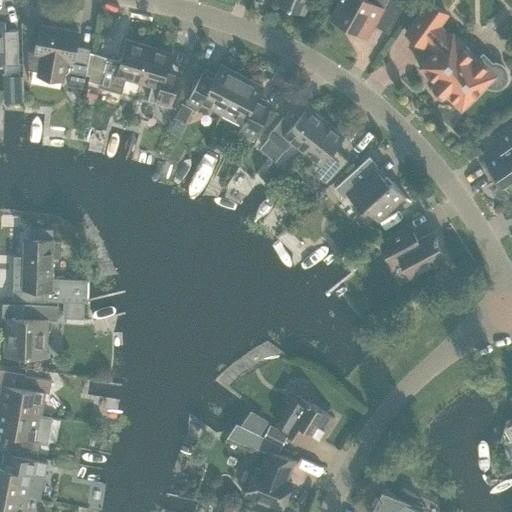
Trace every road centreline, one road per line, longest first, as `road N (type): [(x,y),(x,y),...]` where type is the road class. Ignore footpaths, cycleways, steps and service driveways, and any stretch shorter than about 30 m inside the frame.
road 1 (residential): [(511,292),(394,121),(304,59),(149,0)]
road 2 (residential): [(511,308),(467,335),(395,403),(328,511)]
